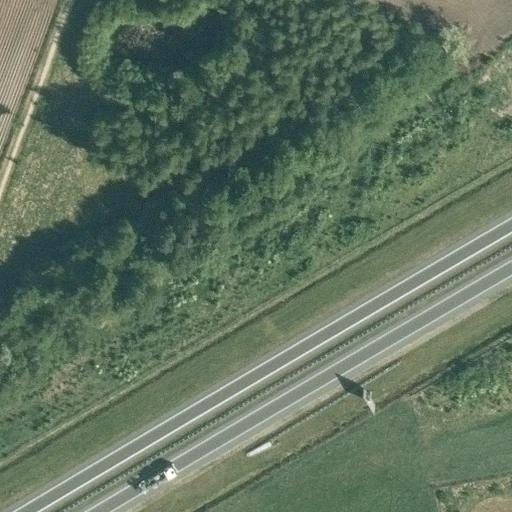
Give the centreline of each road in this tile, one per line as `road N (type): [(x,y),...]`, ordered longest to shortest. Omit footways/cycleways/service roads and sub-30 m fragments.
road 1 (trunk): [(511,229),(29,511)]
road 2 (trunk): [(94,511),(511,266)]
